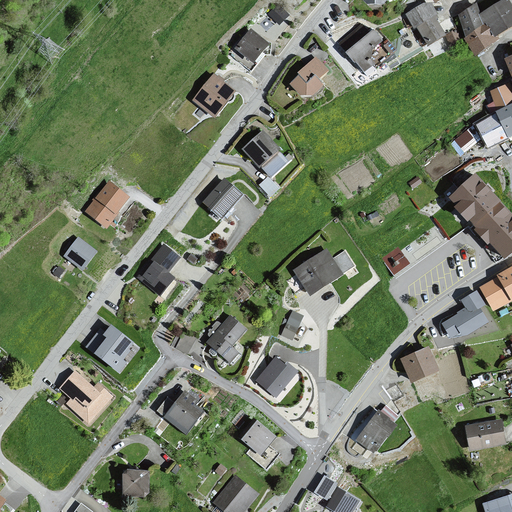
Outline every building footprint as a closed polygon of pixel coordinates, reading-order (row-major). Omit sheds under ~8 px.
[(417,29),(430,49),(447,37),(434,18),(438,16),(427,0),(420,0),(402,12),(415,31),(417,29)] [(511,7),(507,0),(506,0),(480,17),(475,6),(458,17),(466,40),(465,41),(477,60),(501,42),(500,39),(511,31),(511,7)] [(289,14),(279,4),(269,13),(279,23),(289,14)] [(366,19),(337,44),(365,78),(379,66),(370,56),(386,43),(366,19)] [(271,47),(252,32),(236,51),(255,66),(271,47)] [(385,44),(392,54),(398,50),(390,40),(385,44)] [(316,58),(296,76),(298,78),(290,87),(302,100),(314,100),(326,89),(321,83),(330,74),(316,58)] [(237,95),(213,76),(192,103),(217,123),(237,95)] [(511,86),(511,85),(490,94),(494,105),(487,107),(492,117),(476,127),(489,151),(511,138),(511,86)] [(263,132),(243,151),(261,171),(282,153),(263,132)] [(511,214),(475,171),(447,194),(502,258),(511,249),(511,214)] [(226,181),(203,205),(222,223),(245,199),(226,181)] [(110,183),(86,212),(107,230),(130,200),(110,183)] [(98,252),(78,238),(64,258),(84,272),(98,252)] [(394,272),(410,261),(399,244),(383,255),(394,272)] [(182,260),(163,245),(137,277),(160,297),(175,279),(170,274),(182,260)] [(344,269),(355,263),(346,248),(335,254),(344,269)] [(327,250),(293,272),(311,300),(345,278),(327,250)] [(511,266),(479,284),(493,311),(511,300),(511,266)] [(477,288),(460,298),(464,306),(456,311),(457,312),(442,321),(450,336),(459,331),(462,333),(468,332),(489,319),(482,307),(486,304),(477,288)] [(304,315),(292,310),(287,321),(298,326),(304,315)] [(230,315),(205,342),(230,364),(240,353),(233,347),(248,330),(230,315)] [(298,328),(287,323),(281,334),(292,340),(298,328)] [(100,331),(87,347),(120,374),(126,367),(124,362),(134,344),(111,326),(104,335),(100,331)] [(197,336),(182,334),(174,345),(187,354),(197,336)] [(429,348),(401,360),(413,385),(441,372),(429,348)] [(284,364),(274,355),(253,378),(274,397),(299,370),(288,360),(284,364)] [(76,371),(59,391),(70,400),(67,406),(90,427),(115,398),(98,384),(94,389),(76,371)] [(183,389),(164,414),(188,433),(205,411),(200,406),(202,403),(183,389)] [(381,411),(357,441),(376,455),(398,426),(381,411)] [(503,421),(465,427),(469,452),(507,446),(503,421)] [(258,422),(240,442),(260,458),(277,438),(258,422)] [(149,472),(122,471),(121,497),(148,498),(149,472)] [(236,476),(213,503),(223,511),(248,511),(260,497),(236,476)] [(353,511),(361,498),(337,484),(325,505),(336,511),(353,511)] [(511,511),(511,495),(483,506),(484,511),(511,511)]
